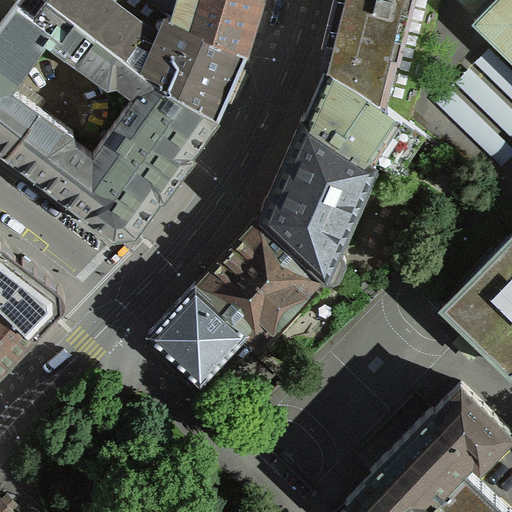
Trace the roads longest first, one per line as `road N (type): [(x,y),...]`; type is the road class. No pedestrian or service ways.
road 1 (tertiary): [(308,0),(287,67),(233,177),(131,299)]
road 2 (unclassified): [(106,324),(295,511)]
road 3 (unclassified): [(131,299),(0,198)]
road 4 (tertiary): [(106,324),(0,431)]
